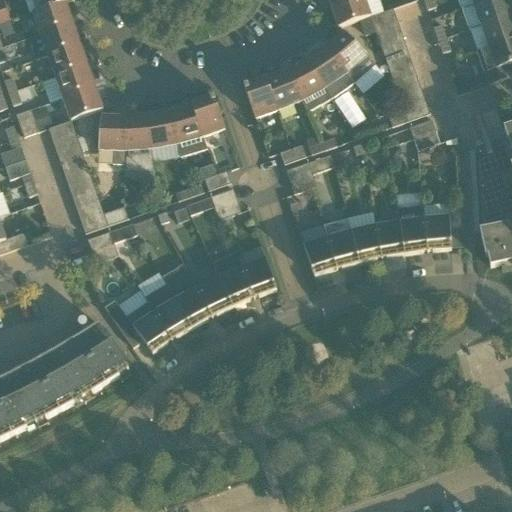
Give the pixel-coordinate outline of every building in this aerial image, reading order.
[(0,26),(10,23),(2,0),(0,1),(0,26)] [(38,0),(43,11),(65,4),(75,1),(74,0),(38,0)] [(370,19),(363,0),(353,0),(331,8),(339,30),(370,19)] [(432,0),(423,0),(428,12),(436,10),(432,0)] [(511,17),(505,0),(491,0),(474,6),(462,10),(470,32),(481,28),(511,17)] [(65,4),(43,11),(33,14),(41,36),(72,25),(65,4)] [(393,11),(370,19),(375,31),(397,23),(393,11)] [(488,49),(489,49),(511,41),(511,17),(481,28),(488,49)] [(375,31),(379,42),(401,34),(397,23),(375,31)] [(72,25),(41,36),(48,58),(80,47),(72,25)] [(434,30),(438,43),(446,40),(442,27),(434,30)] [(344,34),(326,49),(354,86),(376,68),(367,58),(344,34)] [(405,46),(401,34),(379,42),(383,54),(405,46)] [(446,40),(438,43),(443,56),(451,53),(446,40)] [(488,49),(477,53),(489,87),(511,79),(507,67),(511,65),(511,41),(489,49),(488,49)] [(409,58),(405,46),(383,54),(387,66),(409,58)] [(56,79),(88,68),(80,47),(48,58),(56,79)] [(326,49),(307,62),(331,101),(354,86),(326,49)] [(413,69),(409,58),(387,66),(391,77),(413,69)] [(307,62),(287,73),(302,103),(307,114),(331,101),(307,62)] [(63,101),(95,90),(88,68),(56,79),(63,101)] [(418,81),(413,69),(391,77),(395,89),(418,81)] [(287,73),(266,81),(277,113),(302,103),(287,73)] [(4,83),(9,96),(17,93),(13,80),(4,83)] [(255,121),(277,113),(266,81),(262,83),(261,80),(246,85),(247,88),(244,89),(255,121)] [(418,81),(395,89),(399,101),(422,93),(418,81)] [(71,123),(103,112),(95,90),(63,101),(71,123)] [(9,96),(13,109),(22,106),(17,93),(9,96)] [(426,105),(422,93),(399,101),(403,112),(426,105)] [(196,106),(192,108),(203,139),(225,132),(214,100),(211,101),(210,98),(195,103),(196,106)] [(426,105),(403,112),(388,117),(392,130),(430,117),(426,105)] [(207,152),(203,139),(192,108),(170,114),(178,147),(181,160),(207,152)] [(16,117),(24,138),(39,135),(31,112),(16,117)] [(170,114),(147,118),(152,151),(178,147),(170,114)] [(147,118),(125,120),(126,167),(125,174),(154,172),(151,151),(152,151),(147,118)] [(126,167),(125,120),(101,119),(99,153),(114,153),(113,166),(126,167)] [(432,122),(409,130),(413,142),(436,134),(432,122)] [(53,143),(75,135),(71,123),(48,131),(53,143)] [(5,131),(10,144),(18,141),(13,128),(5,131)] [(474,233),(475,247),(476,247),(483,246),(486,259),(488,259),(490,270),(511,264),(511,129),(504,133),(481,140),(474,143),(469,145),(469,151),(474,233)] [(418,154),(440,146),(436,134),(413,142),(418,154)] [(53,143),(57,155),(79,147),(75,135),(53,143)] [(10,144),(13,152),(1,156),(5,169),(25,162),(18,141),(10,144)] [(324,153),(337,149),(334,141),(321,145),(324,153)] [(324,153),(321,145),(308,150),(311,158),(324,153)] [(61,166),(83,159),(79,147),(57,155),(61,166)] [(361,147),(353,150),(356,158),(364,155),(361,147)] [(280,156),(284,167),(306,159),(302,148),(280,156)] [(335,169),(331,157),(286,173),(290,185),(313,177),(335,169)] [(61,166),(65,178),(88,170),(83,159),(61,166)] [(22,179),(25,187),(33,184),(25,162),(5,169),(10,183),(22,179)] [(69,190),(92,182),(88,170),(65,178),(69,190)] [(227,174),(216,178),(204,182),(209,194),(221,190),(231,186),(227,174)] [(313,177),(290,185),(294,197),(317,189),(313,177)] [(69,190),(73,201),(96,194),(92,182),(69,190)] [(33,184),(25,187),(29,200),(38,197),(33,184)] [(191,200),(204,195),(201,187),(188,192),(191,200)] [(191,200),(188,192),(175,196),(178,204),(191,200)] [(211,199),(214,209),(215,211),(237,203),(233,192),(211,199)] [(77,213),(100,205),(96,194),(73,201),(77,213)] [(242,215),(237,203),(215,211),(219,223),(242,215)] [(202,213),(199,204),(187,208),(191,218),(202,213)] [(77,213),(81,225),(104,217),(100,205),(77,213)] [(450,231),(463,231),(461,206),(448,207),(448,205),(424,207),(427,253),(427,255),(428,255),(428,253),(432,252),(432,254),(451,253),(450,231)] [(427,253),(424,207),(397,211),(399,225),(404,258),(423,255),(423,253),(427,253)] [(81,225),(85,237),(129,222),(125,209),(104,217),(81,225)] [(166,215),(158,218),(161,226),(169,223),(166,215)] [(323,227),(337,273),(338,272),(337,270),(341,270),(342,271),(359,267),(351,235),(347,220),(323,227)] [(404,258),(399,225),(375,229),(381,260),(381,262),(382,261),(382,259),(386,259),(386,260),(404,258)] [(0,226),(0,257),(28,248),(24,236),(5,242),(0,226)] [(110,234),(114,246),(138,238),(134,226),(110,234)] [(337,273),(323,227),(323,226),(322,226),(322,228),(300,235),(300,234),(298,234),(314,280),(332,274),(332,272),(336,271),(336,273),(337,273)] [(351,235),(359,267),(377,262),(377,260),(381,260),(375,229),(351,235)] [(92,254),(114,246),(110,234),(88,242),(92,254)] [(96,266),(118,258),(114,246),(92,254),(96,266)] [(212,265),(219,280),(233,311),(250,303),(249,301),(253,300),(254,302),(254,301),(242,270),(236,255),(212,265)] [(277,293),(266,261),(242,270),(254,301),(255,301),(254,299),(258,298),(259,299),(277,293)] [(211,319),(212,321),(197,291),(186,272),(184,266),(177,269),(179,276),(164,284),(166,287),(192,332),(208,322),(207,321),(211,319)] [(216,318),(233,311),(219,280),(197,291),(212,321),(213,320),(212,318),(215,316),(216,318)] [(145,300),(148,305),(172,344),(173,343),(172,342),(175,339),(176,341),(192,332),(166,287),(145,300)] [(136,312),(126,319),(115,303),(104,310),(116,326),(133,351),(143,344),(153,357),(168,346),(167,344),(170,342),(172,344),(148,305),(136,312)] [(0,443),(27,431),(26,428),(34,423),(38,431),(39,430),(36,422),(44,418),(46,422),(74,406),(72,403),(81,398),(85,406),(86,405),(82,398),(90,393),(92,396),(120,379),(118,376),(125,371),(127,374),(129,373),(103,333),(49,365),(0,390),(0,443)]
